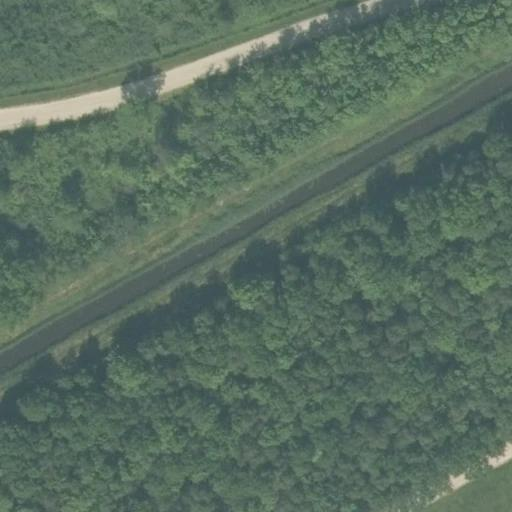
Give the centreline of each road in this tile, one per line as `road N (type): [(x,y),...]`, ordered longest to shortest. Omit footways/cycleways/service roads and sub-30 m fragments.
road 1 (track): [(454,0),(300,32),(70,110),(0,114)]
road 2 (unknown): [(397,511),(511,447)]
